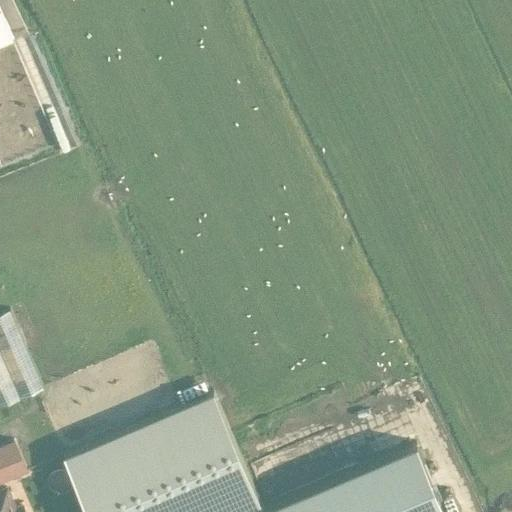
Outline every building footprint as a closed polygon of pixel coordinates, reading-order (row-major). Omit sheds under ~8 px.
[(10,0),(0,0),(0,14),(3,22),(17,17),(10,0)] [(0,398),(22,389),(45,379),(12,299),(0,304),(0,398)] [(451,511),(450,509),(461,504),(451,479),(440,484),(418,432),(264,497),(215,381),(64,445),(93,511),(451,511)] [(0,469),(27,458),(16,430),(0,436),(0,469)] [(0,511),(31,511),(24,496),(17,499),(8,479),(0,482),(0,511)]
